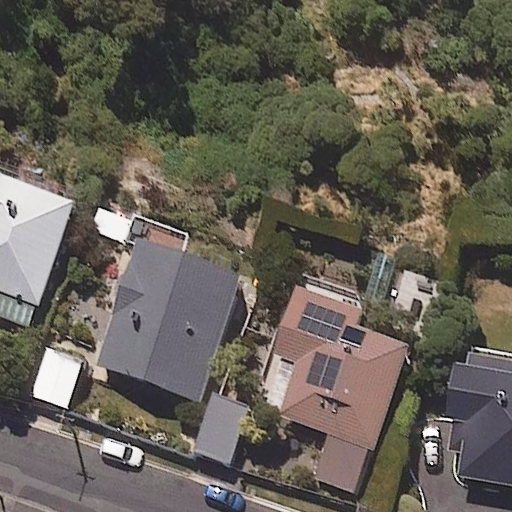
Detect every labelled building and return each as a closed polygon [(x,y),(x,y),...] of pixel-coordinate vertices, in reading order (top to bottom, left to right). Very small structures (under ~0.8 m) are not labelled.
[(0,292),(44,309),(83,202),(0,171),(0,292)] [(123,242),(136,216),(104,200),(90,226),(123,242)] [(145,239),(102,366),(207,402),(250,274),(145,239)] [(276,353),(302,363),(283,418),(379,451),(416,347),(365,329),(371,312),(300,286),(276,353)] [(73,419),(90,366),(49,353),(32,405),(73,419)] [(511,362),(476,357),(474,369),(461,367),(452,422),(458,423),(453,450),(469,453),(464,478),(511,486),(511,362)] [(256,406),(223,393),(201,452),(235,464),(256,406)]
